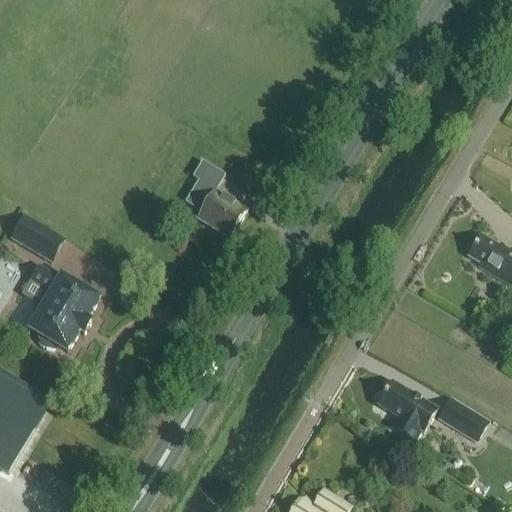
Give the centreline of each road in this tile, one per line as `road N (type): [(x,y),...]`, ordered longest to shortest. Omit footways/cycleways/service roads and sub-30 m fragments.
road 1 (secondary): [(131,511),(434,0)]
road 2 (unclassified): [(254,511),(511,67)]
